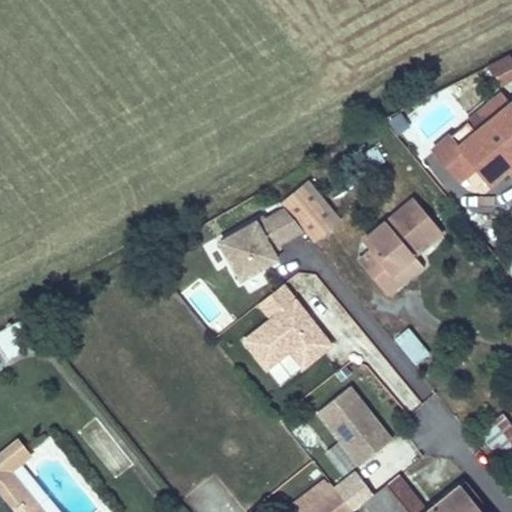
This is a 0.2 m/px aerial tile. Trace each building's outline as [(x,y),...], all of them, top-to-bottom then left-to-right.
[(511,57),(509,54),(488,65),(502,82),(511,77),(511,57)] [(476,132),(511,104),(502,93),(467,121),(476,132)] [(511,102),(511,104),(476,132),(467,121),(434,149),(459,179),(475,166),(488,183),(511,163),(511,102)] [(298,181),(276,199),(282,206),(301,230),(307,237),(330,219),(298,181)] [(390,278),(383,270),(406,251),(435,227),(408,195),(357,236),(365,247),(353,257),(379,288),(390,278)] [(269,245),(277,240),(279,243),(301,230),(282,206),(219,242),(240,279),(276,258),(273,251),(269,245)] [(246,212),(234,219),(239,227),(251,221),(246,212)] [(281,246),(279,243),(277,240),(269,245),(273,251),(281,246)] [(406,251),(383,270),(390,278),(414,259),(406,251)] [(330,345),(312,321),(307,325),(301,318),(306,314),(283,284),(259,303),(271,318),(244,340),(266,369),(289,350),(302,367),(330,345)] [(0,330),(0,349),(4,357),(33,343),(22,320),(0,330)] [(405,327),(396,334),(420,363),(429,356),(405,327)] [(410,411),(421,402),(387,361),(376,370),(410,411)] [(391,440),(352,390),(348,386),(317,411),(359,465),(391,440)] [(511,428),(501,415),(479,433),(502,460),(511,451),(511,428)] [(93,419),(77,433),(117,476),(133,462),(93,419)] [(32,458),(22,445),(0,461),(0,486),(18,510),(32,499),(12,473),(32,458)] [(344,451),(331,459),(338,469),(350,462),(344,451)] [(396,476),(362,503),(368,511),(415,511),(421,507),(396,476)] [(347,511),(350,510),(328,483),(324,479),(293,504),(297,508),(300,511),(347,511)] [(477,511),(459,488),(428,511),(477,511)] [(42,511),(32,499),(18,510),(19,511),(42,511)]
